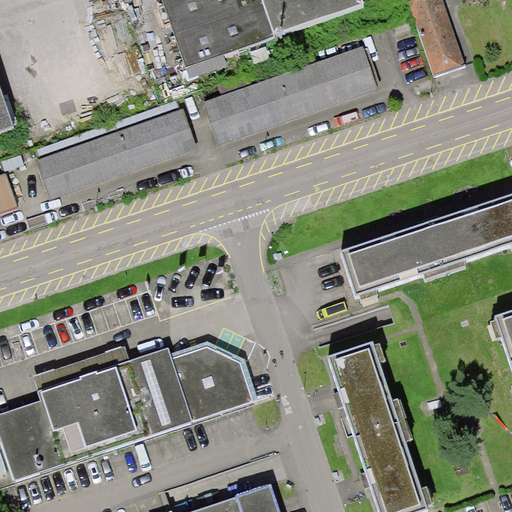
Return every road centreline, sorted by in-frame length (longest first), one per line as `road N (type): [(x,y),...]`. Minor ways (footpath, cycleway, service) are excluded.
road 1 (residential): [(227,203),(331,511)]
road 2 (residential): [(227,203),(511,108)]
road 3 (residential): [(0,279),(227,203)]
